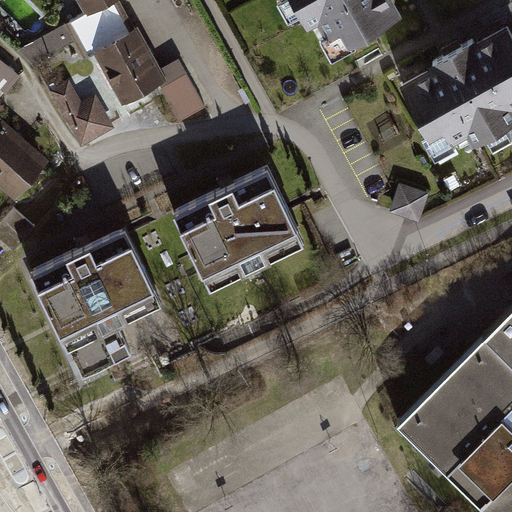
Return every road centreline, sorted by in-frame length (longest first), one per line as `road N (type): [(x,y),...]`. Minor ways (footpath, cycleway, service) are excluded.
road 1 (residential): [(511,194),(378,256),(317,139),(277,122),(94,152)]
road 2 (unknown): [(237,125),(152,0)]
